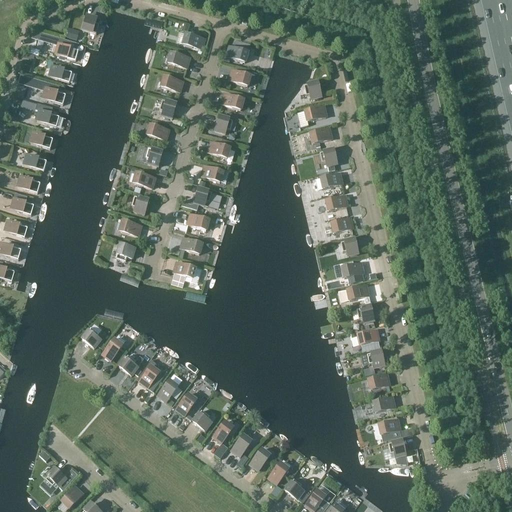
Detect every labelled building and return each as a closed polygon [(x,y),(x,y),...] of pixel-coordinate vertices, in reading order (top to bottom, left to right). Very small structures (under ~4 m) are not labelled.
[(96,20),(86,17),(82,32),(96,36),(99,26),(95,25),(96,20)] [(68,30),(66,39),(76,42),(79,33),(68,30)] [(201,52),(204,41),(186,36),(183,47),(201,52)] [(75,63),(78,52),(58,47),(56,57),(75,63)] [(245,64),(248,54),(229,49),(227,57),(226,59),(230,60),(245,64)] [(26,54),(24,60),(33,63),(35,57),(26,54)] [(186,71),(189,60),(171,55),(168,65),(186,71)] [(69,85),(72,74),(52,69),(49,79),(69,85)] [(247,88),(250,78),(232,73),(229,83),(247,88)] [(179,95),(182,84),(164,79),(161,89),(179,95)] [(311,102),(321,99),(318,85),(304,88),(306,97),(309,97),(311,102)] [(63,107),(65,96),(46,91),(43,101),(63,107)] [(240,112),(243,102),(225,97),(222,107),(240,112)] [(27,110),(29,104),(22,102),(21,108),(27,110)] [(172,121),(176,107),(162,102),(159,112),(163,113),(162,118),(172,121)] [(307,124),(326,119),(323,109),(305,113),(307,124)] [(56,129),(59,119),(39,113),(37,123),(56,129)] [(230,132),(232,123),(218,119),(214,133),(225,136),(226,131),(230,132)] [(166,143),(169,132),(150,127),(147,137),(166,143)] [(313,146),(331,142),(329,131),(310,136),(313,146)] [(50,151),(53,141),(33,135),(30,145),(50,151)] [(226,160),(229,150),(211,145),(208,155),(226,160)] [(158,169),(162,155),(148,151),(146,160),(149,161),(148,166),(158,169)] [(334,167),(337,166),(334,152),(319,155),(322,165),(325,164),(326,169),(327,168),(334,167)] [(43,173),(46,163),(27,157),(24,168),(43,173)] [(219,184),(222,174),(204,169),(201,179),(219,184)] [(152,191),(155,180),(136,175),(133,185),(152,191)] [(323,191),(342,186),(339,176),(329,178),(321,180),(323,191)] [(37,195),(40,185),(20,179),(17,190),(37,195)] [(183,202),(181,207),(197,212),(198,206),(204,208),(204,207),(215,211),(219,197),(212,195),(198,191),(194,205),(183,202)] [(14,201),(11,212),(31,217),(34,207),(25,205),(27,199),(16,195),(14,201)] [(328,213),(347,209),(344,198),(326,203),(328,213)] [(144,217),(148,203),(134,199),(132,208),(135,209),(134,214),(144,217)] [(206,232),(209,222),(200,219),(190,217),(187,227),(206,232)] [(334,236),(352,231),(350,221),(339,223),(331,225),(334,236)] [(138,239),(141,228),(122,223),(119,234),(138,239)] [(24,240),(27,229),(8,224),(5,234),(24,240)] [(176,224),(176,232),(187,232),(187,225),(176,224)] [(199,256),(202,246),(183,241),(180,251),(199,256)] [(348,258),(358,256),(355,241),(340,245),(343,254),(346,253),(348,258)] [(0,256),(18,262),(21,251),(1,246),(0,250),(0,256)] [(132,261),(134,251),(120,247),(116,260),(126,263),(127,260),(132,261)] [(344,265),(341,266),(342,270),(344,280),(349,279),(351,286),(364,283),(362,276),(363,276),(360,266),(353,267),(353,266),(353,263),(344,265)] [(176,265),(173,275),(186,279),(185,283),(197,286),(201,272),(195,270),(176,265)] [(0,280),(12,284),(15,273),(0,269),(0,280)] [(349,303),(368,298),(366,288),(347,292),(349,303)] [(363,325),(374,323),(370,308),(356,312),(359,321),(362,320),(363,325)] [(94,351),(100,342),(96,339),(99,336),(91,330),(82,342),(94,351)] [(365,332),(357,334),(358,337),(360,348),(360,347),(362,355),(380,351),(378,343),(379,343),(376,333),(366,335),(365,332)] [(117,340),(124,344),(126,340),(119,336),(117,340)] [(111,363),(122,348),(114,341),(102,357),(111,363)] [(370,356),(367,356),(369,366),(373,365),(374,370),(384,368),(381,353),(370,356)] [(131,378),(137,370),(133,367),(136,364),(128,358),(119,369),(131,378)] [(148,367),(136,382),(139,384),(148,391),(152,394),(163,379),(159,375),(148,367)] [(363,371),(364,378),(375,376),(373,369),(363,371)] [(370,392),(389,388),(387,377),(368,382),(370,392)] [(169,401),(177,389),(169,383),(157,398),(166,404),(169,401)] [(184,418),(196,403),(187,396),(176,412),(184,418)] [(376,415),(394,410),(392,400),(373,404),(376,415)] [(205,433),(211,425),(207,422),(209,419),(201,413),(193,424),(205,433)] [(383,426),(379,427),(381,437),(384,436),(386,443),(401,440),(400,433),(397,422),(396,419),(382,422),(383,426)] [(221,446),(233,430),(224,424),(213,439),(221,446)] [(205,440),(200,437),(197,442),(201,446),(205,440)] [(240,459),(251,444),(243,438),(231,453),(240,459)] [(402,443),(388,446),(390,456),(394,455),(395,460),(397,467),(407,467),(406,459),(405,457),(402,443)] [(215,456),(215,457),(220,460),(224,454),(219,450),(215,456)] [(258,473),(270,458),(261,452),(250,467),(258,473)] [(46,464),(50,459),(43,453),(39,457),(46,464)] [(248,461),(243,457),(236,467),(241,471),(248,461)] [(277,487),(288,472),(279,465),(268,481),(277,487)] [(45,481),(39,488),(50,498),(58,489),(63,493),(70,485),(77,477),(72,471),(64,479),(55,471),(45,481)] [(293,482),(285,493),(297,502),(301,506),(308,497),(303,493),(299,490),(301,487),(293,482)] [(320,485),(318,490),(333,499),(336,494),(320,485)] [(276,488),(270,496),(276,500),(282,492),(277,488),(276,488)] [(69,511),(82,497),(75,490),(61,503),(69,511)] [(316,493),(305,508),(309,511),(324,511),(329,506),(323,502),(325,499),(316,493)] [(335,507),(330,511),(344,511),(347,508),(338,502),(335,507)]
